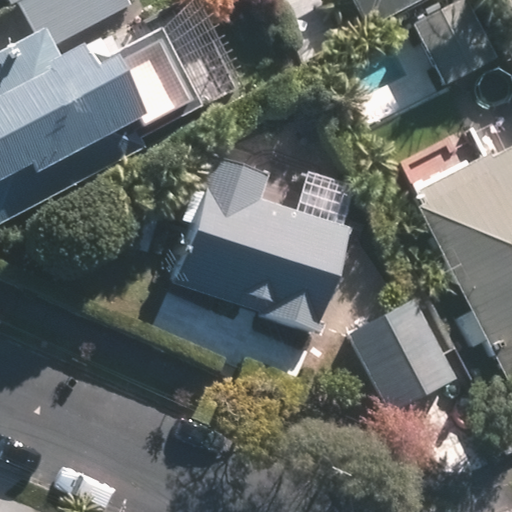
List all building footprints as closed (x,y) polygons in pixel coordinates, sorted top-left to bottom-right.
[(0,219),(127,154),(123,146),(183,116),(140,34),(85,61),(66,55),(53,62),(46,49),(119,12),(113,0),(17,0),(5,7),(19,33),(0,43),(0,219)] [(338,0),(356,34),(420,0),(338,0)] [(487,58),(454,0),(443,0),(401,24),(434,87),(487,58)] [(511,39),(496,48),(511,78),(511,39)] [(511,375),(511,165),(501,144),(471,158),(470,157),(401,193),(408,206),(400,210),(491,387),(511,375)] [(155,287),(299,334),(333,230),(245,202),(253,177),(193,158),(180,196),(184,196),(155,287)] [(447,381),(404,301),(338,335),(381,416),(447,381)]
